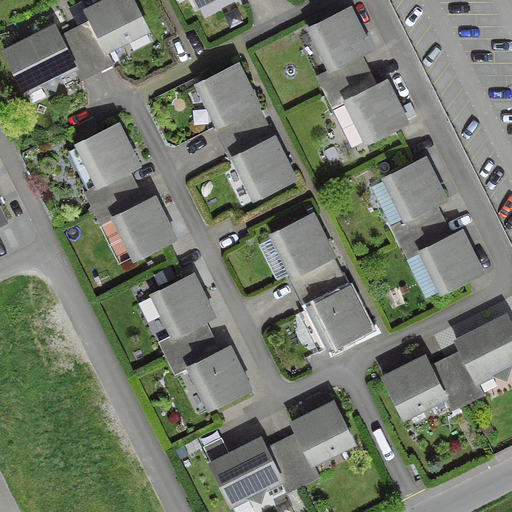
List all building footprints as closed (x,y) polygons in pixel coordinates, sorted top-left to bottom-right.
[(75,27),(97,72),(111,65),(104,51),(145,31),(129,0),(105,0),(83,11),(88,20),(75,27)] [(365,68),(358,55),(368,50),(347,9),(307,29),(327,70),(314,77),(320,90),(365,68)] [(52,27),(2,52),(23,93),(38,85),(52,90),(57,75),(72,68),(78,81),(92,74),(70,30),(56,36),(52,27)] [(215,126),(211,128),(217,142),(262,119),(235,65),(194,85),(215,126)] [(384,81),(374,86),(368,73),(323,95),(330,109),(343,102),(364,143),(404,123),(384,81)] [(292,179),(265,124),(220,147),(227,160),(231,158),(251,199),(292,179)] [(136,166),(115,125),(75,145),(95,186),(82,193),(88,206),(133,184),(126,171),(136,166)] [(440,217),(433,204),(443,200),(422,158),(382,179),(402,220),(388,226),(395,240),(440,217)] [(172,239),(152,198),(142,202),(136,189),(91,211),(98,225),(111,218),(132,259),(172,239)] [(337,269),(310,215),(269,235),(290,276),(286,278),(292,291),(337,269)] [(459,231),(449,236),(443,223),(398,245),(405,259),(418,252),(439,293),(479,272),(459,231)] [(211,315),(190,274),(150,295),(170,335),(156,342),(163,356),(208,333),(201,320),(211,315)] [(326,349),(367,329),(340,274),(295,297),(302,310),(306,308),(326,349)] [(511,363),(511,334),(503,316),(454,341),(458,350),(445,357),(468,402),(481,395),(474,382),(489,375),(504,380),(509,365),(511,363)] [(207,409),(247,388),(227,347),(217,352),(211,339),(166,361),(173,374),(186,368),(207,409)] [(422,357),(381,377),(401,418),(442,397),(449,411),(462,404),(440,360),(427,366),(422,357)] [(351,443),(330,403),(289,423),(294,433),(281,439),(303,484),(317,477),(310,464),(351,443)] [(258,439),(208,464),(229,505),(244,497),(258,502),(264,487),(278,480),(285,493),(298,486),(276,442),(262,448),(258,439)]
